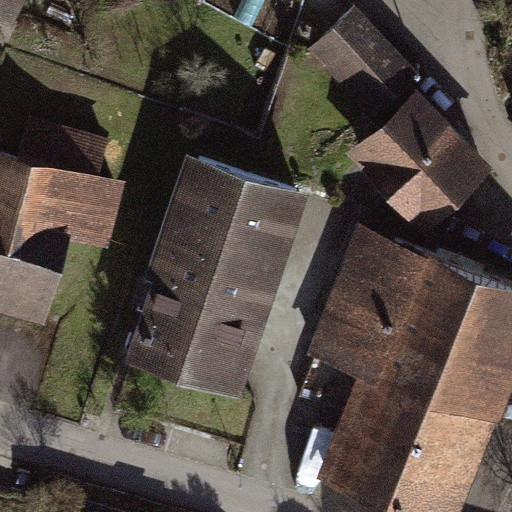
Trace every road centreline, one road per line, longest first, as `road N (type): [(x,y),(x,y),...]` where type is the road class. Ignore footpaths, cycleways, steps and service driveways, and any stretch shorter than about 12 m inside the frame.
road 1 (residential): [(0,426),(276,511)]
road 2 (residential): [(511,163),(469,80),(460,33)]
